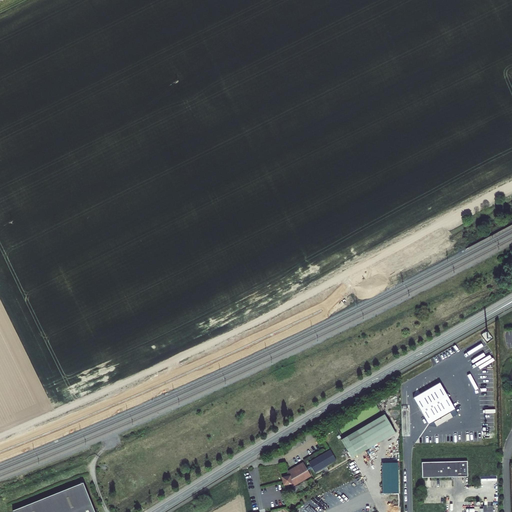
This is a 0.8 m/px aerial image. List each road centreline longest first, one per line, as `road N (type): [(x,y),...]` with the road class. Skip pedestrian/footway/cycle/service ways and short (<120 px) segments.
road 1 (track): [(0,437),(277,311),(511,187)]
road 2 (secondary): [(492,313),(156,511)]
